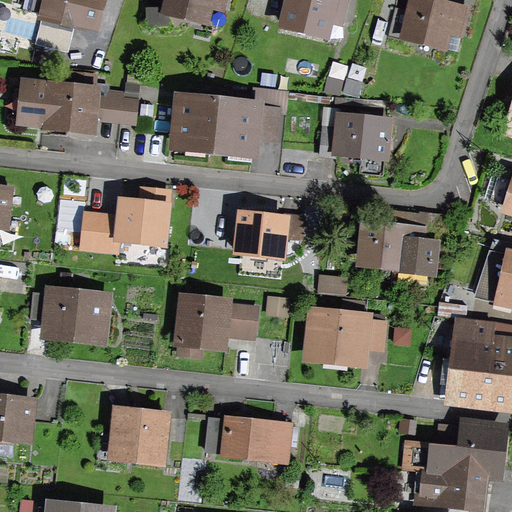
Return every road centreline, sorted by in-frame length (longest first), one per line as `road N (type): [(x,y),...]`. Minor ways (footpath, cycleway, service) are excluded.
road 1 (residential): [(507,0),(440,203),(0,161)]
road 2 (residential): [(0,367),(511,420)]
